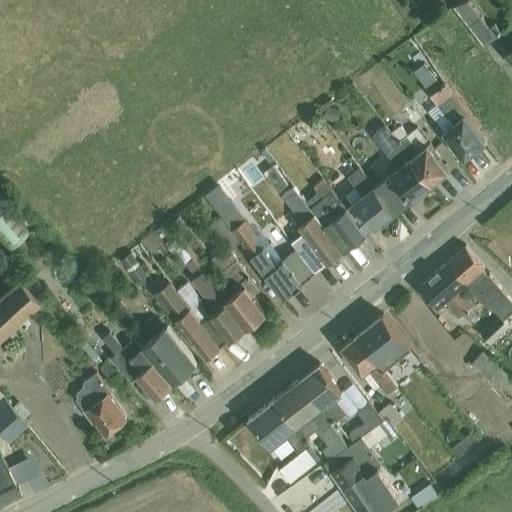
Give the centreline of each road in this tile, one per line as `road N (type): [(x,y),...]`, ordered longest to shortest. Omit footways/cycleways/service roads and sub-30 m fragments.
road 1 (unclassified): [(511,178),(189,427)]
road 2 (residential): [(189,427),(17,511)]
